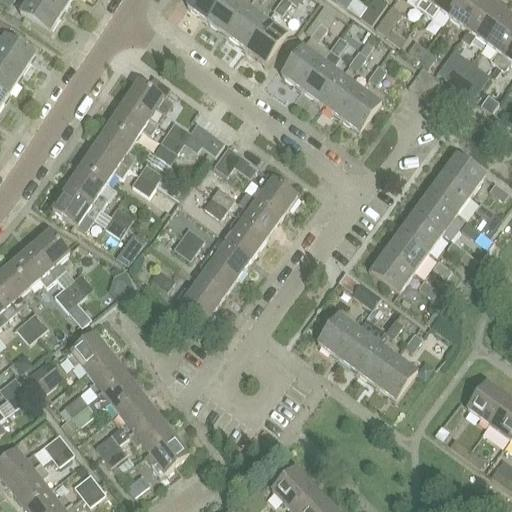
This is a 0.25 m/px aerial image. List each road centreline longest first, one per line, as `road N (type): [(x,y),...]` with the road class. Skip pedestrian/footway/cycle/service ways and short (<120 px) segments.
road 1 (residential): [(362,195),(121,17)]
road 2 (residential): [(0,204),(121,17)]
road 3 (residential): [(257,337),(362,195)]
road 4 (residential): [(246,352),(215,393),(253,421),(283,379)]
